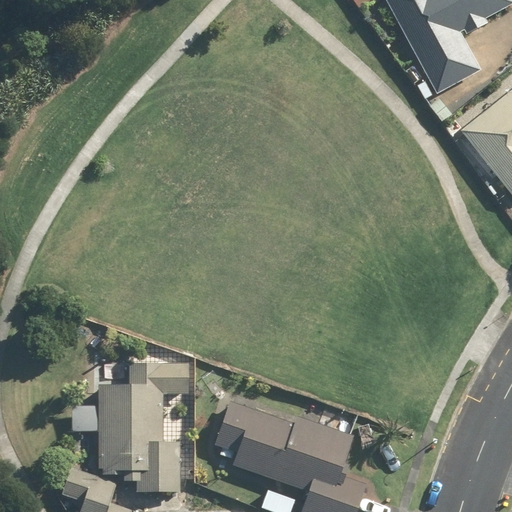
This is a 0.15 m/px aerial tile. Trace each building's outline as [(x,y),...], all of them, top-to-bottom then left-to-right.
[(382,0),(434,96),(479,72),(461,39),(487,25),(484,19),(511,4),(511,3),(510,0),(382,0)] [(511,200),(511,91),(459,134),(511,200)] [(185,398),(187,366),(127,364),(126,388),(98,387),(94,474),(146,477),(145,494),(176,495),(178,446),(153,444),(156,397),(185,398)] [(338,473),(357,421),(297,399),(289,422),(227,399),(206,455),(305,492),(297,511),(354,511),(365,483),(338,473)] [(70,469),(60,495),(81,504),(77,511),(131,511),(132,511),(110,502),(116,487),(70,469)]
